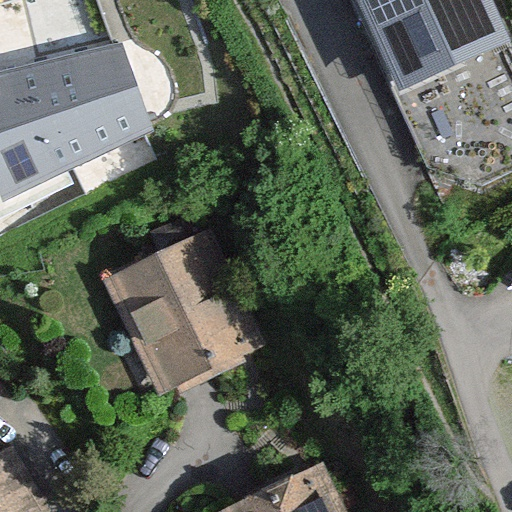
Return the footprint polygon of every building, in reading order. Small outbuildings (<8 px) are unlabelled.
[(511,27),(499,0),(361,0),(403,92),(511,42),(511,27)] [(131,34),(0,55),(0,188),(165,118),(131,34)] [(217,227),(109,276),(164,397),(273,347),(217,227)] [(0,363),(0,511),(44,511),(57,504),(19,443),(10,448),(0,431),(0,391),(13,384),(0,363)] [(352,511),(328,460),(220,509),(221,511),(352,511)]
